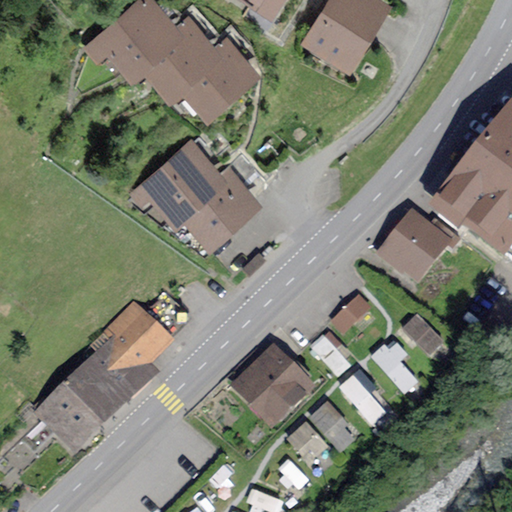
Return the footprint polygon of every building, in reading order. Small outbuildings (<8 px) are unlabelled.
[(141,67),(177,38),(146,0),(142,0),(88,45),(97,57),(109,47),(132,75),(141,67)] [(282,0),(245,0),(273,16),(282,0)] [(388,10),(371,0),(334,0),(306,46),(349,72),(388,10)] [(182,89),(217,58),(189,26),(177,38),(141,67),(169,99),(182,89)] [(217,58),(182,89),(204,114),(252,73),(231,48),(217,58)] [(511,109),(479,151),(433,208),(506,265),(511,257),(511,109)] [(228,183),(193,142),(124,201),(140,219),(150,210),(171,233),(179,226),(228,183)] [(179,226),(208,256),(260,205),(230,175),(228,183),(179,226)] [(444,248),(413,221),(381,257),(413,284),(444,248)] [(258,254),(241,269),(248,277),(266,262),(258,254)] [(358,307),(335,327),(346,341),(369,321),(358,307)] [(29,417),(71,463),(159,383),(150,372),(175,349),(143,313),(29,417)] [(418,314),(403,328),(429,357),(445,342),(418,314)] [(311,346),(339,375),(352,363),(324,334),(311,346)] [(374,359),(407,395),(424,379),(391,344),(374,359)] [(272,353),(232,391),(271,431),(311,394),(272,353)] [(340,387),(374,424),(389,411),(355,374),(340,387)] [(340,452),(359,437),(330,400),(311,415),(340,452)] [(308,419),(288,438),(312,462),(331,443),(308,419)]
